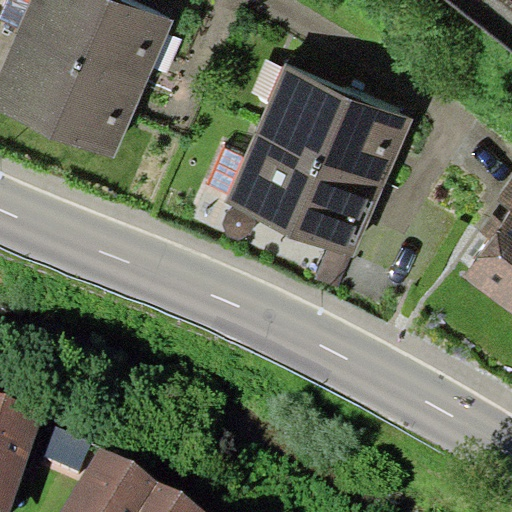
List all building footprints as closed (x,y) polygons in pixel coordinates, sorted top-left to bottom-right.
[(17,31),(143,89),(174,19),(128,0),(30,0),(30,1),(17,31)] [(143,89),(17,31),(0,69),(0,109),(113,158),(143,89)] [(257,132),(384,191),(414,121),(286,66),(270,103),(257,132)] [(384,191),(257,132),(225,202),(328,248),(351,258),(354,260),(384,191)] [(511,180),(496,202),(510,212),(511,209),(511,180)] [(464,277),(511,312),(511,209),(510,212),(503,222),(491,238),(464,277)] [(491,238),(503,222),(493,215),(480,231),(491,238)] [(351,258),(328,248),(316,277),(339,286),(351,258)] [(42,411),(0,396),(0,508),(9,511),(42,411)] [(57,433),(46,456),(79,471),(90,448),(57,433)] [(59,511),(138,511),(160,480),(102,444),(59,511)] [(207,511),(208,511),(160,480),(138,511),(207,511)]
